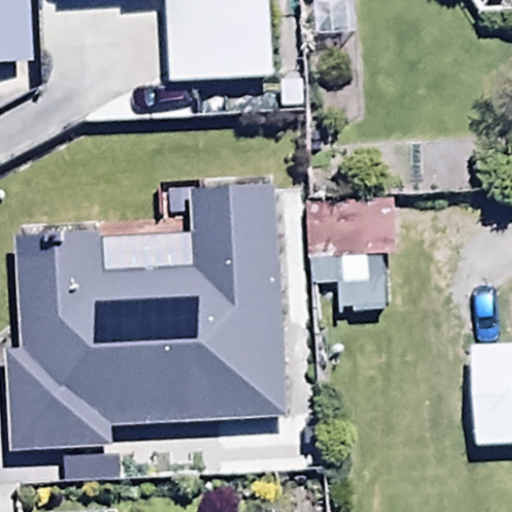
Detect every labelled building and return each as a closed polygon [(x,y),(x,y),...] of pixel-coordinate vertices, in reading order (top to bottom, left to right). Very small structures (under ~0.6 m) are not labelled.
[(21,0),(0,0),(0,68),(25,67),(21,0)] [(267,0),(128,0),(129,0),(165,0),(168,88),(271,84),(267,0)] [(284,424),(273,191),(189,195),(193,272),(176,273),(174,233),(14,240),(20,355),(4,356),(9,458),(112,453),(111,433),(284,424)] [(397,204),(307,209),(311,293),(334,292),(335,322),(387,319),(384,277),(401,276),(397,204)] [(511,346),(472,348),(476,449),(511,447),(511,346)]
